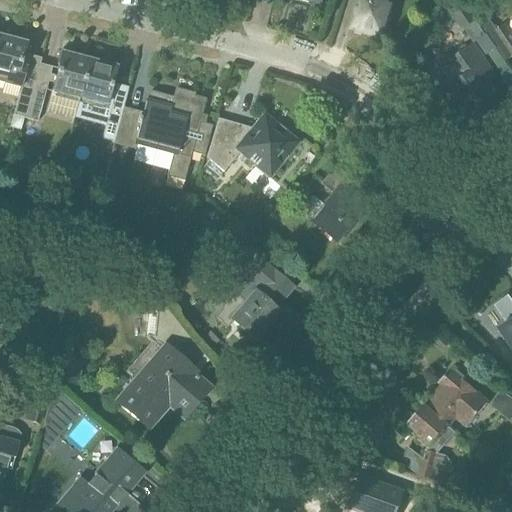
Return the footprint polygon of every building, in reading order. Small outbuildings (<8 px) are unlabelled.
[(362,0),(352,28),(382,38),(394,0),(362,0)] [(440,0),(462,31),(475,22),(477,21),(462,0),(440,0)] [(511,35),(505,25),(496,31),(488,18),(480,24),(507,63),(511,58),(511,35)] [(0,36),(0,82),(14,86),(22,56),(24,56),(28,42),(18,39),(17,41),(0,36)] [(471,123),(496,106),(482,86),(495,77),(473,45),(457,56),(438,69),(450,86),(439,94),(450,110),(458,104),(471,123)] [(89,61),(69,56),(70,53),(61,51),(57,65),(59,65),(51,97),(78,104),(89,61)] [(113,143),(123,108),(125,99),(109,95),(113,79),(115,79),(119,66),(109,64),(109,66),(89,61),(78,104),(74,117),(105,125),(101,140),(113,143)] [(25,120),(33,87),(22,84),(10,128),(20,131),(23,119),(25,120)] [(33,87),(25,120),(37,123),(46,90),(33,87)] [(175,91),(173,97),(149,90),(142,115),(123,110),(124,108),(123,108),(113,143),(113,145),(114,146),(114,143),(135,149),(134,151),(135,151),(136,145),(173,155),(168,174),(185,179),(192,154),(204,157),(212,126),(209,125),(209,124),(200,121),(206,100),(175,91)] [(210,161),(201,171),(214,181),(216,183),(240,153),(269,177),(298,142),(263,113),(250,128),(244,136),(216,128),(207,158),(210,161)] [(348,172),(339,164),(323,184),(334,193),(324,205),(313,196),(302,210),(311,218),(338,240),(377,193),(350,170),(348,172)] [(276,313),(277,312),(273,308),(282,299),(293,287),(273,270),(258,288),(247,279),(215,316),(226,326),(232,320),(253,339),(270,320),(273,324),(279,317),(276,313)] [(511,301),(509,298),(496,307),(498,311),(508,325),(498,331),(511,350),(511,301)] [(147,431),(168,407),(183,420),(210,389),(195,377),(197,375),(192,370),(203,356),(161,304),(150,303),(146,338),(151,342),(125,373),(134,381),(115,403),(147,431)] [(210,333),(204,338),(213,347),(219,342),(210,333)] [(58,382),(78,387),(84,361),(65,357),(58,382)] [(446,427),(447,426),(443,423),(452,413),(466,426),(486,403),(475,394),(477,392),(463,380),(462,381),(450,370),(438,383),(441,386),(422,407),(446,427)] [(50,389),(32,384),(22,421),(40,426),(50,389)] [(450,473),(452,464),(446,457),(437,454),(455,433),(447,426),(446,427),(422,407),(407,424),(422,437),(420,440),(428,447),(425,451),(424,451),(417,476),(419,477),(447,484),(457,487),(460,475),(450,473)] [(0,482),(2,483),(6,470),(10,471),(18,442),(20,435),(19,434),(17,431),(14,429),(0,425),(0,482)] [(57,504),(63,510),(61,511),(109,511),(143,474),(116,451),(87,484),(80,478),(57,504)] [(361,478),(350,509),(357,511),(397,511),(404,494),(361,478)]
